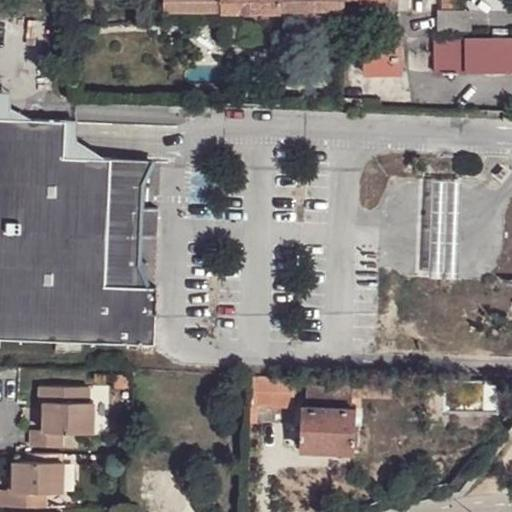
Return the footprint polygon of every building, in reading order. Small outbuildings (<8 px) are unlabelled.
[(162,10),(162,0),(144,0),(144,6),(144,11),(162,10)] [(314,10),(314,0),(162,0),(162,10),(184,9),(219,10),(220,12),(281,12),(281,10),(314,10)] [(341,0),(314,0),(314,10),(341,10),(341,0)] [(408,11),(408,0),(396,0),(396,11),(408,11)] [(461,12),(461,0),(442,0),(442,11),(442,12),(461,12)] [(469,32),(470,14),(440,13),(440,31),(469,32)] [(221,19),(221,43),(235,44),(235,19),(221,19)] [(362,38),(362,79),(402,79),(402,38),(362,38)] [(430,73),(482,75),(482,41),(432,40),(430,73)] [(511,41),(482,41),(482,75),(511,75),(511,41)] [(5,94),(0,93),(0,118),(24,120),(5,108),(5,94)] [(511,123),(511,110),(482,110),(481,117),(496,118),(496,123),(511,123)] [(0,118),(0,336),(150,343),(151,287),(141,287),(99,286),(104,159),(98,159),(59,158),(61,122),(24,120),(0,118)] [(72,122),(61,122),(59,158),(98,159),(72,141),(72,122)] [(147,161),(104,159),(99,286),(141,287),(133,267),(134,237),(136,209),(137,184),(147,161)] [(496,184),(503,175),(497,170),(489,178),(496,184)] [(455,237),(457,182),(426,181),(424,236),(423,279),(453,280),(455,237)] [(136,209),(134,237),(151,237),(152,209),(136,209)] [(125,375),(90,374),(89,381),(106,382),(106,388),(124,389),(125,375)] [(288,376),(249,375),(248,405),(287,407),(288,376)] [(350,378),(325,378),(325,386),(350,387),(350,378)] [(387,380),(350,378),(350,387),(349,398),(386,399),(387,380)] [(85,384),(41,382),(40,412),(44,413),(43,428),(33,428),(32,443),(58,444),(59,429),(90,430),(91,399),(84,398),(85,384)] [(304,386),(303,405),(349,407),(349,398),(350,387),(325,386),(304,386)] [(349,407),(303,405),(298,405),(296,446),(351,448),(353,407),(349,407)] [(0,501),(41,503),(42,489),(59,490),(61,457),(12,456),(11,471),(6,471),(5,488),(0,488),(0,501)] [(42,489),(41,503),(59,503),(59,490),(42,489)]
